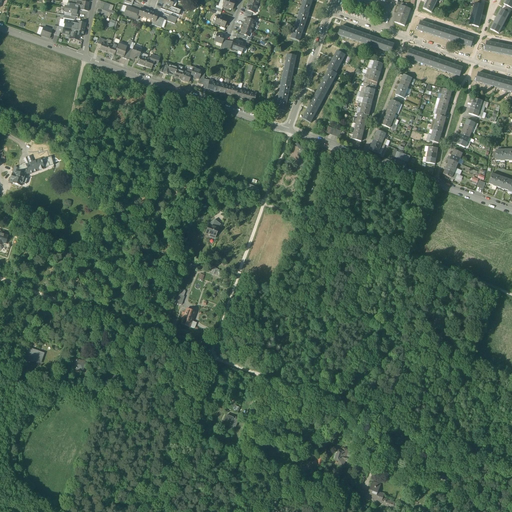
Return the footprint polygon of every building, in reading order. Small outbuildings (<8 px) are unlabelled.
[(235,2),(229,0),(225,0),(222,8),(229,10),(229,9),(233,10),(235,2)] [(304,0),(303,3),(302,5),(310,8),(313,0),(312,0),(304,0)] [(427,0),(423,9),(431,13),(437,0),(427,0)] [(257,5),(249,2),(246,8),(247,8),(246,11),(252,13),(255,14),(258,5),(257,5)] [(68,4),(67,4),(64,3),(63,7),(64,7),(65,7),(64,12),(71,14),(76,15),(77,11),(78,5),(76,5),(68,4)] [(102,10),(108,13),(111,6),(105,4),(102,10)] [(180,10),(172,7),(162,4),(161,9),(179,16),(180,10)] [(483,6),(475,4),(470,25),(478,27),(483,6)] [(310,8),(302,5),(300,9),(301,10),(299,16),(298,16),(297,19),(305,22),(307,17),(308,13),(308,14),(310,8)] [(401,6),(398,14),(408,17),(411,9),(408,8),(401,6)] [(138,11),(127,7),(124,15),(137,20),(138,17),(136,17),(138,11)] [(150,12),(141,8),(138,16),(147,19),(150,12)] [(508,14),(501,10),(491,29),(498,33),(508,14)] [(150,12),(147,19),(153,21),(155,22),(157,17),(158,15),(150,12)] [(408,17),(398,14),(395,23),(405,26),(408,17)] [(177,18),(170,16),(167,22),(175,24),(177,18)] [(227,20),(217,16),(214,24),(224,28),(227,20)] [(164,19),(159,18),(157,17),(155,22),(153,21),(152,25),(161,29),(164,19)] [(249,20),(246,19),(243,27),(252,30),(253,26),(252,25),(253,21),(249,20)] [(305,22),(297,19),(296,22),(297,22),(296,25),(295,25),(292,32),(293,33),(292,36),(291,36),(290,38),(299,41),(301,33),(302,30),(303,30),(305,22)] [(73,22),(64,20),(63,24),(64,24),(64,28),(68,29),(72,30),(73,24),(73,22)] [(73,24),(72,30),(84,32),(85,23),(78,22),(77,24),(73,24)] [(432,26),(428,25),(428,24),(421,22),(418,30),(421,31),(421,30),(424,31),(424,32),(431,35),(432,33),(435,34),(434,36),(437,37),(440,28),(432,25),(432,26)] [(52,30),(43,27),(41,36),(49,39),(51,34),(52,31),(52,30)] [(64,28),(58,27),(55,35),(59,37),(60,33),(63,34),(64,28)] [(252,30),(243,27),(241,35),(244,36),(248,37),(249,33),(250,34),(252,30)] [(350,29),(342,27),(339,35),(342,36),(342,35),(345,36),(345,37),(352,40),(353,39),(356,40),(355,41),(358,42),(361,33),(353,30),(353,31),(350,30),(350,29)] [(448,31),(445,30),(440,28),(437,37),(441,38),(441,37),(448,39),(447,40),(451,41),(454,33),(448,31)] [(72,30),(68,29),(67,34),(70,35),(70,39),(77,40),(78,35),(83,36),(84,32),(72,30)] [(369,36),(366,35),(361,33),(358,42),(362,43),(362,42),(368,44),(368,45),(372,46),(375,38),(369,36)] [(462,35),(454,33),(451,41),(454,42),(454,41),(457,42),(457,43),(464,45),(465,44),(468,45),(468,46),(470,47),(473,39),(465,36),(461,35),(462,35)] [(224,36),(216,34),(214,41),(216,42),(221,44),(222,44),(223,41),(224,36)] [(382,41),(375,38),(372,46),(374,47),(375,46),(378,47),(378,48),(385,51),(385,50),(389,51),(388,52),(391,53),(394,45),(386,42),(382,41)] [(242,43),(234,40),(232,44),(230,49),(231,49),(243,54),(246,44),(242,43)] [(232,44),(226,42),(224,48),(230,50),(231,49),(230,49),(232,44)] [(498,45),(495,44),(487,42),(485,51),(487,51),(488,50),(491,51),(491,52),(499,53),(499,52),(502,53),(502,54),(505,55),(507,46),(498,44),(498,45)] [(123,47),(118,45),(118,44),(114,43),(113,46),(117,48),(115,54),(121,56),(121,55),(124,56),(127,48),(124,46),(123,47)] [(107,45),(103,44),(102,45),(100,51),(107,53),(110,45),(107,44),(107,45)] [(113,46),(110,45),(107,53),(114,56),(115,54),(117,48),(113,46)] [(142,50),(134,47),(133,50),(130,59),(133,60),(134,57),(136,57),(139,58),(139,57),(142,50)] [(421,54),(418,53),(410,50),(407,59),(410,59),(410,58),(413,60),(413,61),(420,63),(421,62),(424,63),(424,64),(426,65),(429,57),(421,54)] [(337,51),(333,59),(332,62),(328,69),(329,70),(336,74),(337,71),(336,71),(338,68),(339,68),(342,61),(341,61),(343,58),(344,58),(345,56),(343,54),(338,52),(337,51)] [(157,65),(159,58),(151,55),(149,59),(150,59),(150,60),(154,62),(153,64),(157,65)] [(295,57),(287,55),(286,58),(287,58),(286,61),(285,61),(284,69),(285,69),(284,72),(283,72),(283,75),(291,77),(293,69),(293,65),(294,65),(295,57)] [(144,59),(139,57),(139,58),(137,64),(144,67),(147,58),(144,57),(144,59)] [(438,60),(434,59),(434,58),(429,57),(426,65),(430,66),(430,65),(437,68),(436,69),(440,70),(443,61),(438,60)] [(149,59),(147,58),(144,67),(151,69),(153,64),(154,62),(150,60),(150,59),(149,59)] [(383,65),(371,61),(370,64),(373,65),(374,66),(372,70),(380,73),(381,68),(382,68),(383,65)] [(451,64),(443,61),(440,70),(443,71),(443,70),(446,71),(446,72),(453,74),(454,74),(457,75),(456,76),(459,76),(462,68),(454,65),(454,66),(451,65),(451,64)] [(166,63),(162,73),(168,76),(169,72),(175,74),(177,68),(166,63)] [(193,69),(192,72),(187,70),(187,72),(187,73),(186,73),(191,75),(191,76),(194,77),(193,78),(199,80),(199,78),(201,72),(193,69)] [(181,72),(177,70),(174,78),(181,80),(184,72),(181,71),(181,72)] [(329,70),(325,77),(323,81),(319,88),(327,92),(329,90),(327,89),(329,86),(330,87),(334,80),(333,79),(334,76),(336,77),(337,74),(336,74),(329,70)] [(187,72),(184,72),(181,80),(188,83),(191,76),(191,75),(186,73),(187,73),(187,72)] [(490,77),(486,76),(486,75),(479,73),(476,82),(479,83),(479,82),(482,83),(490,86),(490,85),(493,86),(493,87),(496,87),(498,79),(490,76),(490,77)] [(371,75),(366,74),(364,83),(376,87),(377,83),(378,78),(379,78),(371,75)] [(291,77),(283,75),(282,79),(283,79),(281,85),(280,89),(288,91),(290,86),(289,86),(290,82),(291,77)] [(412,79),(404,75),(403,75),(404,76),(402,80),(401,80),(410,84),(411,79),(412,79)] [(506,82),(503,81),(503,80),(498,79),(496,87),(499,88),(506,89),(506,90),(510,91),(511,83),(511,82),(506,81),(506,82)] [(219,84),(212,82),(213,80),(210,80),(209,81),(207,90),(217,92),(219,84)] [(410,84),(401,80),(402,81),(400,85),(399,85),(408,89),(407,88),(409,84),(410,84)] [(228,86),(221,85),(222,83),(219,82),(219,84),(217,92),(226,94),(228,86)] [(408,89),(399,85),(400,85),(398,90),(397,90),(406,94),(406,93),(405,93),(407,89),(408,89)] [(235,88),(228,86),(226,94),(235,97),(238,88),(238,87),(235,87),(235,88)] [(247,92),(240,90),(240,88),(238,88),(235,97),(235,98),(244,100),(247,92)] [(327,92),(319,88),(317,93),(315,96),(312,101),(320,105),(322,102),(321,101),(324,95),(325,96),(327,92)] [(288,91),(280,89),(279,92),(280,92),(279,95),(277,103),(278,103),(277,107),(276,107),(276,109),(284,111),(286,103),(286,100),(287,100),(288,91)] [(406,94),(397,90),(398,90),(396,95),(395,95),(404,99),(404,98),(403,98),(405,93),(406,94)] [(253,94),(247,92),(244,100),(254,103),(257,93),(254,92),(253,94)] [(482,101),(474,99),(473,104),(472,104),(481,107),(481,106),(480,106),(482,102),(482,101)] [(320,105),(312,101),(308,108),(309,108),(307,112),(307,111),(303,118),(310,123),(312,120),(311,120),(313,117),(314,117),(317,110),(316,110),(318,107),(319,108),(320,105)] [(400,104),(391,101),(392,101),(390,106),(389,105),(398,109),(397,109),(399,104),(400,104)] [(398,109),(389,105),(389,106),(390,106),(388,110),(387,110),(396,114),(395,113),(397,109),(398,109)] [(361,109),(358,108),(357,112),(361,113),(360,114),(368,116),(369,116),(368,116),(370,111),(361,109)] [(396,114),(387,110),(388,111),(386,115),(385,115),(394,119),(393,118),(395,114),(396,114)] [(394,119),(385,115),(386,116),(384,120),(383,120),(392,124),(392,123),(391,123),(393,119),(394,119)] [(392,124),(383,120),(384,120),(382,125),(381,125),(390,129),(390,128),(389,128),(391,123),(392,124)] [(386,134),(377,130),(377,131),(378,131),(376,136),(375,135),(375,136),(383,139),(384,139),(383,139),(385,134),(386,134)] [(383,139),(375,136),(376,136),(374,141),(373,140),(381,144),(383,139)] [(381,144),(373,140),(373,141),(374,141),(372,145),(371,145),(380,149),(380,148),(381,144)] [(467,143),(459,140),(457,145),(465,148),(467,143)] [(380,149),(371,145),(369,150),(378,154),(380,149)] [(462,154),(455,150),(452,155),(460,159),(462,154)] [(505,161),(505,150),(496,150),(496,161),(505,161)] [(460,159),(452,155),(450,160),(458,163),(460,159)] [(40,159),(26,165),(27,169),(29,172),(30,174),(44,169),(44,168),(54,166),(51,157),(40,160),(40,159)] [(458,163),(450,160),(448,165),(455,168),(458,163)] [(455,168),(448,165),(446,170),(453,173),(455,168)] [(19,169),(15,168),(12,175),(12,174),(9,184),(11,184),(12,183),(21,186),(22,184),(26,185),(27,179),(24,178),(25,176),(25,175),(25,173),(29,172),(27,169),(22,170),(21,174),(17,173),(19,169)] [(453,173),(446,170),(444,175),(447,176),(451,178),(453,173)] [(500,177),(492,174),(489,184),(497,187),(500,177)] [(508,180),(500,177),(497,187),(504,190),(508,180)] [(63,207),(43,200),(40,206),(61,213),(63,207)] [(218,228),(210,225),(208,229),(207,234),(212,235),(211,238),(214,239),(218,228)] [(219,272),(215,271),(216,267),(211,266),(209,274),(218,277),(219,272)] [(184,297),(178,295),(175,303),(181,305),(184,297)] [(191,311),(186,309),(182,321),(186,322),(186,324),(190,326),(194,315),(190,314),(191,311)] [(445,318),(436,316),(434,325),(431,325),(431,328),(436,329),(436,325),(443,326),(445,318)] [(44,354),(32,350),(28,361),(34,363),(34,360),(41,363),(44,354)] [(82,362),(77,360),(76,361),(74,361),(72,368),(82,370),(84,363),(81,362),(82,362)] [(353,455),(339,451),(338,452),(337,452),(334,459),(336,460),(340,461),(340,460),(349,462),(350,460),(354,461),(352,465),(355,465),(357,459),(353,458),(353,455)] [(324,460),(318,458),(315,467),(316,467),(321,469),(321,468),(324,460)] [(390,501),(383,498),(384,495),(382,495),(382,494),(381,493),(380,494),(375,492),(376,488),(375,488),(377,484),(375,483),(373,482),(373,483),(372,482),(368,493),(369,493),(367,498),(384,504),(384,505),(388,507),(390,502),(390,501)] [(368,493),(362,490),(359,497),(367,500),(367,498),(369,493),(368,493)]
